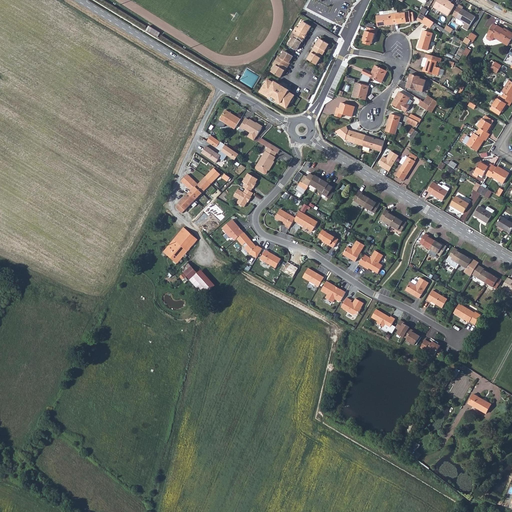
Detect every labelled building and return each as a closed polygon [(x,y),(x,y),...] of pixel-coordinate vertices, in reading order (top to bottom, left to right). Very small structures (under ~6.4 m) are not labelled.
[(448,15),(454,5),(451,3),(447,0),(437,0),(433,7),(448,15)] [(457,15),(456,18),(466,24),(464,28),(468,30),(476,16),(461,8),(462,7),(459,4),(454,13),(457,15)] [(394,15),(395,25),(412,24),(412,22),(415,21),(414,14),(410,14),(410,13),(394,15)] [(417,19),(421,21),(426,17),(424,15),(420,13),(417,19)] [(379,27),(395,25),(394,15),(386,16),(378,18),(379,27)] [(426,17),(421,21),(430,27),(433,22),(426,17)] [(495,20),(491,18),(489,22),(486,28),(486,29),(484,31),(485,34),(488,36),(491,35),(493,32),(502,37),(501,39),(507,42),(511,33),(511,28),(507,26),(507,27),(503,25),(503,24),(500,22),(496,20),(495,20)] [(313,23),(305,19),(300,26),(298,24),(292,34),(294,36),(290,43),(298,48),(303,39),(304,40),(313,23)] [(161,31),(150,25),(146,30),(158,37),(161,31)] [(375,33),(375,30),(374,29),(368,28),(367,31),(366,31),(365,39),(366,40),(365,44),(373,46),(374,42),(375,42),(376,33),(375,33)] [(429,50),(434,33),(424,30),(419,47),(429,50)] [(478,36),(471,32),(469,36),(475,40),(478,36)] [(331,42),(322,36),(318,43),(317,42),(313,50),(309,57),(318,62),(322,56),(331,42)] [(273,69),(282,75),(286,68),(287,68),(295,53),(286,48),(282,55),(280,53),(274,62),(277,63),(273,69)] [(443,58),(427,53),(426,58),(428,58),(426,68),(424,67),(423,71),(440,76),(442,68),(437,67),(438,61),(442,62),(443,58)] [(499,64),(505,68),(508,64),(501,60),(499,64)] [(373,70),(364,66),(362,72),(382,79),(387,67),(376,63),(373,70)] [(407,85),(423,88),(425,75),(410,72),(407,85)] [(502,91),(511,97),(511,96),(511,93),(511,92),(511,77),(509,75),(502,87),(504,88),(502,91)] [(275,82),(269,78),(261,91),(288,107),(295,94),(289,90),(290,89),(276,80),(275,82)] [(351,92),(364,95),(368,82),(354,79),(351,92)] [(406,108),(412,98),(408,95),(409,94),(399,89),(392,101),(406,108)] [(509,100),(511,97),(502,91),(500,94),(497,92),(489,107),(499,112),(507,98),(509,100)] [(427,105),(432,108),(438,97),(433,94),(432,97),(426,93),(423,98),(429,101),(427,105)] [(418,100),(427,105),(429,101),(423,98),(420,96),(418,100)] [(342,112),(352,114),(355,104),(341,101),(340,105),(337,105),(335,114),(341,116),(342,112)] [(235,127),(241,117),(226,108),(220,118),(235,127)] [(417,118),(418,119),(421,115),(411,110),(409,114),(417,118)] [(483,113),(490,118),(493,114),(485,110),(483,113)] [(386,129),(397,132),(399,126),(402,126),(402,120),(400,120),(401,115),(390,113),(386,129)] [(478,126),(487,132),(489,128),(487,126),(492,119),(490,118),(483,113),(482,113),(477,120),(480,123),(478,126)] [(415,123),(417,118),(409,114),(406,118),(415,123)] [(249,118),(245,116),(240,126),(243,128),(244,127),(257,134),(263,125),(250,118),(249,118)] [(485,134),(487,132),(478,126),(476,129),(475,128),(471,133),(469,131),(465,137),(468,139),(467,140),(476,146),(484,134),(485,134)] [(349,139),(363,143),(366,133),(349,128),(347,137),(349,139)] [(210,133),(206,140),(216,146),(220,139),(210,133)] [(366,133),(363,143),(364,143),(371,145),(383,148),(385,137),(373,134),(366,133)] [(281,148),(261,136),(257,140),(268,146),(257,164),(257,168),(264,172),(267,171),(277,156),(275,155),(277,152),(278,152),(281,148)] [(422,137),(416,147),(419,149),(425,139),(422,137)] [(206,145),(201,152),(216,163),(219,158),(224,161),(227,155),(221,150),(219,153),(206,145)] [(225,145),(221,150),(227,155),(234,160),(238,154),(225,145)] [(408,157),(408,158),(404,164),(397,174),(405,179),(415,162),(408,157)] [(390,172),(395,163),(392,160),(386,169),(390,172)] [(488,176),(494,165),(491,163),(489,166),(481,161),(475,172),(483,177),(485,174),(488,176)] [(497,167),(494,165),(488,176),(492,177),(493,175),(505,182),(510,172),(499,166),(497,167)] [(213,166),(205,174),(211,181),(220,172),(213,166)] [(301,172),(297,169),(292,177),(297,180),(301,172)] [(196,180),(187,170),(185,173),(190,178),(186,182),(191,188),(198,195),(208,185),(201,178),(196,183),(195,182),(196,180)] [(246,181),(244,185),(246,186),(251,189),(253,186),(254,186),(256,182),(255,182),(256,180),(258,177),(248,170),(243,179),(246,181)] [(296,184),(304,189),(307,184),(313,174),(308,171),(305,175),(303,173),(296,184)] [(185,173),(180,177),(186,182),(190,178),(185,173)] [(307,184),(314,188),(322,175),(318,174),(317,175),(314,173),(313,174),(307,184)] [(205,174),(201,178),(208,185),(211,181),(205,174)] [(322,175),(314,188),(322,192),(328,183),(329,181),(326,180),(327,178),(322,175)] [(444,201),(449,192),(441,187),(438,186),(439,184),(435,181),(429,191),(433,194),(444,201)] [(321,193),(328,198),(332,192),(329,189),(332,185),(328,183),(322,192),(321,193)] [(441,187),(449,192),(451,188),(444,183),(441,187)] [(477,192),(481,194),(485,188),(482,186),(481,185),(477,191),(477,192)] [(252,192),(253,191),(251,189),(246,186),(244,190),(238,186),(234,194),(239,197),(237,200),(244,205),(247,199),(249,198),(250,198),(253,193),(252,192)] [(198,195),(191,188),(188,191),(194,198),(198,195)] [(362,204),(367,195),(364,194),(364,192),(357,188),(351,197),(362,204)] [(489,190),(485,197),(489,199),(493,192),(489,190)] [(179,206),(183,210),(184,209),(194,198),(188,191),(178,201),(181,204),(179,206)] [(371,198),(367,195),(362,204),(372,210),(378,201),(372,197),(371,198)] [(469,205),(472,201),(465,197),(463,200),(456,195),(450,205),(464,213),(469,205)] [(284,221),(291,225),(295,219),(296,216),(282,207),(276,216),(282,220),(282,219),(285,221),(284,221)] [(377,216),(389,223),(394,215),(390,213),(390,211),(383,207),(377,216)] [(488,223),(493,214),(486,210),(480,207),(475,216),(488,223)] [(296,216),(295,219),(299,221),(300,220),(303,222),(303,224),(313,230),(319,220),(304,211),(303,213),(300,211),(296,216)] [(394,215),(389,223),(399,230),(405,220),(398,216),(397,217),(394,215)] [(510,233),(511,229),(511,222),(501,216),(497,225),(510,233)] [(232,219),(222,228),(231,239),(232,237),(235,240),(237,238),(242,234),(239,231),(241,230),(239,228),(240,227),(232,219)] [(183,225),(182,227),(173,237),(186,249),(196,238),(196,237),(183,225)] [(321,227),(317,235),(321,238),(323,239),(323,240),(332,246),(337,237),(321,227)] [(417,240),(427,246),(432,237),(429,236),(429,234),(423,231),(417,240)] [(242,234),(237,238),(243,245),(246,243),(248,245),(245,247),(249,253),(257,259),(262,250),(257,247),(252,241),(251,243),(249,241),(251,239),(245,232),(242,234)] [(186,249),(173,237),(163,250),(168,254),(176,261),(182,254),(185,251),(186,249)] [(432,237),(427,246),(438,253),(444,243),(437,239),(436,239),(432,237)] [(342,251),(354,259),(359,251),(364,242),(356,238),(351,246),(347,243),(342,251)] [(447,255),(457,261),(462,253),(459,251),(459,250),(454,247),(453,246),(447,255)] [(364,251),(358,261),(367,267),(368,265),(377,271),(382,263),(378,260),(383,253),(374,248),(370,255),(364,251)] [(282,259),(266,250),(261,260),(277,268),(282,259)] [(476,260),(473,258),(467,254),(464,253),(464,254),(462,253),(457,261),(464,265),(462,269),(469,273),(476,260)] [(182,271),(190,264),(186,260),(178,267),(182,271)] [(482,280),(488,270),(484,268),(484,267),(482,265),(478,263),(472,273),(482,280)] [(188,278),(196,271),(190,264),(182,271),(185,274),(188,278)] [(318,285),(324,275),(308,266),(302,276),(318,285)] [(200,267),(196,271),(188,278),(202,293),(214,283),(200,267)] [(492,273),(488,270),(482,280),(493,287),(500,276),(495,273),(493,272),(492,273)] [(410,280),(405,288),(415,294),(418,290),(421,292),(428,280),(420,275),(416,282),(414,283),(410,280)] [(505,275),(500,284),(511,291),(511,275),(511,276),(511,278),(505,275)] [(340,300),(345,290),(340,287),(339,288),(334,286),(335,284),(326,280),(321,289),(327,293),(325,296),(333,301),(335,297),(340,300)] [(432,288),(426,298),(430,300),(431,299),(442,306),(447,297),(432,288)] [(364,301),(355,296),(353,301),(352,302),(350,301),(351,300),(351,299),(347,296),(341,305),(343,307),(353,313),(358,311),(364,301)] [(469,319),(474,323),(480,313),(475,310),(474,311),(459,301),(453,311),(460,316),(461,315),(469,319)] [(389,326),(395,317),(390,314),(389,315),(376,308),(371,316),(377,319),(376,320),(377,322),(383,325),(385,325),(385,324),(389,326)] [(403,320),(400,318),(395,326),(399,328),(396,332),(403,336),(402,337),(406,339),(405,341),(413,345),(418,336),(411,332),(407,330),(407,328),(409,325),(403,321),(403,320)] [(434,354),(438,356),(442,349),(438,347),(439,346),(431,342),(430,344),(424,340),(419,348),(426,352),(426,351),(434,355),(434,354)] [(491,402),(473,392),(468,401),(485,412),(491,402)] [(418,460),(422,453),(412,447),(408,454),(418,460)]
